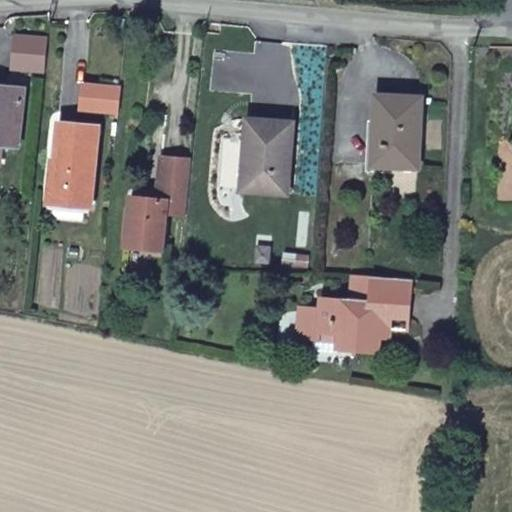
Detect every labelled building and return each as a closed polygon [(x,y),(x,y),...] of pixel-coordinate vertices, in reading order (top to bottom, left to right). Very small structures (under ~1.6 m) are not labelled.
[(15,68),(45,72),(49,40),(18,37),(15,68)] [(239,72),(248,57),(220,40),(211,55),(239,72)] [(23,88),(0,84),(0,154),(1,144),(17,146),(23,88)] [(421,96),(376,94),(372,165),(418,167),(421,96)] [(247,120),(244,156),(254,158),(252,191),(286,193),(292,123),(247,120)] [(98,125),(61,122),(53,201),(56,216),(82,220),(84,204),(90,205),(98,125)] [(254,158),(244,156),(242,190),(252,191),(254,158)] [(186,214),(191,160),(161,157),(157,199),(131,196),(127,241),(143,242),(142,248),(162,250),(166,212),(186,214)] [(409,320),(412,279),(353,274),(351,300),(321,297),(320,308),(299,306),(297,336),(314,338),(313,349),(337,351),(338,348),(379,351),(379,338),(381,317),(409,320)] [(381,317),(379,338),(392,339),(393,330),(408,331),(409,320),(381,317)]
